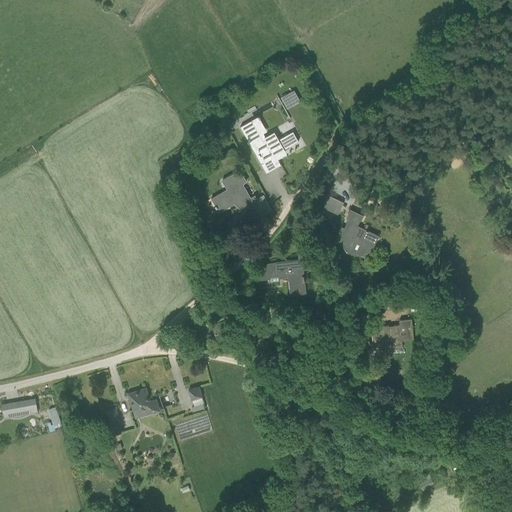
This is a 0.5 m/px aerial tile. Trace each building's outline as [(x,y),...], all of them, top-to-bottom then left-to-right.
[(280,97),(286,109),(296,104),(289,92),(280,97)] [(275,154),(298,141),(293,131),(278,140),(274,133),(265,138),(266,139),(263,141),(251,120),(240,127),(261,164),(272,158),(275,164),(279,162),(275,154)] [(448,152),(445,153),(447,155),(445,156),(448,162),(452,159),(452,161),(464,154),(460,145),(454,148),(453,146),(447,149),(448,152)] [(212,199),(214,203),(219,212),(229,206),(230,206),(234,203),(236,205),(241,202),(245,210),(258,203),(255,196),(250,198),(242,184),(246,182),(242,175),(238,177),(236,173),(222,181),(228,190),(212,199)] [(321,205),(337,213),(343,203),(326,195),(321,205)] [(259,209),(262,215),(271,210),(268,204),(259,209)] [(371,250),(378,236),(362,228),(361,230),(356,227),(361,215),(350,210),(346,218),(349,219),(345,228),(341,227),(338,233),(341,235),(339,240),(346,244),(344,248),(345,248),(345,249),(346,249),(346,250),(347,250),(347,251),(348,251),(349,251),(349,252),(350,252),(351,252),(352,252),(353,252),(354,252),(355,252),(356,252),(357,251),(358,251),(358,250),(359,250),(360,249),(360,248),(361,247),(362,245),(371,250)] [(257,265),(259,280),(270,279),(270,282),(278,281),(278,279),(288,277),(290,294),(305,293),(304,281),(303,269),(307,268),(306,254),(298,255),(299,260),(276,262),(276,263),(268,264),(257,265)] [(371,327),(372,334),(373,344),(391,342),(392,349),(402,348),(402,340),(414,339),(411,319),(399,320),(400,325),(389,326),(389,325),(371,327)] [(222,327),(214,330),(217,337),(228,333),(225,326),(223,323),(221,324),(222,327)] [(188,389),(192,400),(202,397),(199,386),(188,389)] [(146,407),(148,413),(159,410),(156,399),(149,401),(145,388),(128,394),(134,410),(146,407)] [(7,415),(7,418),(31,413),(28,400),(2,405),(4,415),(7,415)] [(55,407),(48,409),(51,418),(58,416),(55,407)] [(105,412),(109,422),(119,419),(116,408),(105,412)] [(180,441),(213,431),(207,412),(174,422),(180,441)] [(453,460),(450,454),(444,458),(447,463),(453,460)] [(493,465),(496,475),(497,480),(511,476),(508,462),(493,465)] [(425,480),(419,483),(423,490),(428,487),(428,486),(433,483),(428,473),(423,476),(425,480)]
